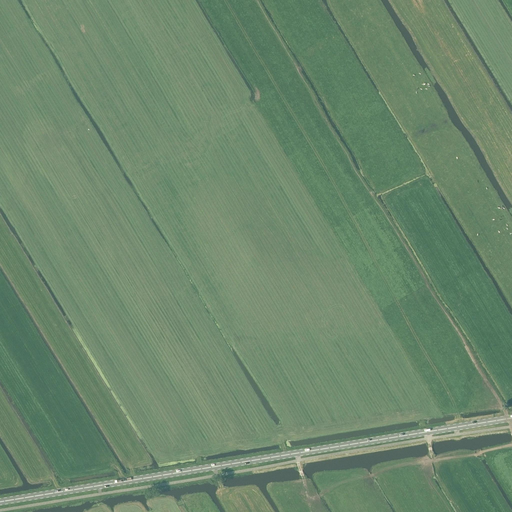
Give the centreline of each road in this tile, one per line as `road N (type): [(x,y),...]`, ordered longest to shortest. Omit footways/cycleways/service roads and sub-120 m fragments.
road 1 (secondary): [(0,502),(511,418)]
road 2 (track): [(511,445),(382,469),(338,482),(316,499),(297,453)]
road 3 (track): [(511,428),(433,296)]
